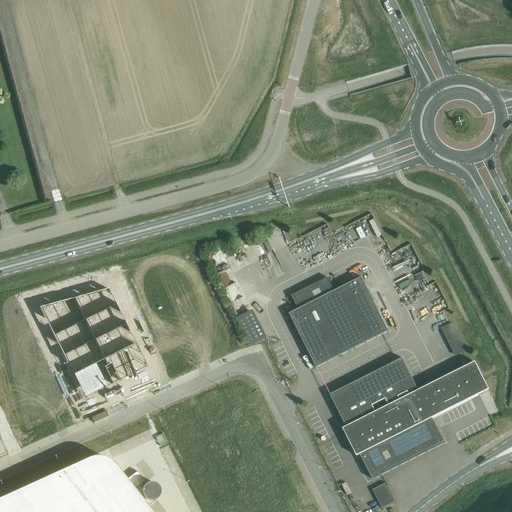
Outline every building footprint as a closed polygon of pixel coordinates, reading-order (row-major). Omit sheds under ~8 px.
[(373,220),(369,222),(377,237),(381,235),(373,220)] [(352,282),(335,291),(298,309),(293,312),(289,314),(302,340),(316,368),(354,349),(389,332),(378,309),(361,277),(352,282)] [(108,289),(39,308),(85,398),(147,367),(108,289)] [(240,317),(253,345),(269,337),(256,310),(240,317)] [(17,313),(0,321),(0,359),(35,430),(67,414),(17,313)] [(457,323),(446,327),(457,355),(468,351),(457,323)] [(489,390),(475,362),(454,373),(445,378),(435,383),(419,391),(408,370),(402,358),(374,372),(330,395),(341,417),(346,427),(343,429),(350,443),(357,456),(360,455),(373,480),(426,453),(445,443),(433,418),(431,415),(438,411),(440,414),(489,390)] [(0,511),(152,511),(147,505),(144,502),(134,489),(145,481),(141,477),(137,472),(132,475),(127,480),(121,472),(116,465),(115,465),(114,464),(113,463),(111,461),(109,460),(108,459),(106,458),(104,458),(102,457),(100,457),(98,457),(96,457),(94,457),(92,457),(90,458),(88,459),(50,476),(0,498),(0,511)] [(388,482),(376,488),(384,506),(396,500),(388,482)] [(142,490),(142,492),(142,494),(143,496),(144,498),(145,499),(147,500),(149,501),(151,501),(153,501),(155,500),(157,499),(158,498),(159,496),(160,494),(160,492),(160,490),(160,489),(159,487),(157,485),(156,484),(154,483),(152,483),(150,483),(149,483),(147,484),(145,485),(144,486),(143,488),(142,490)]
